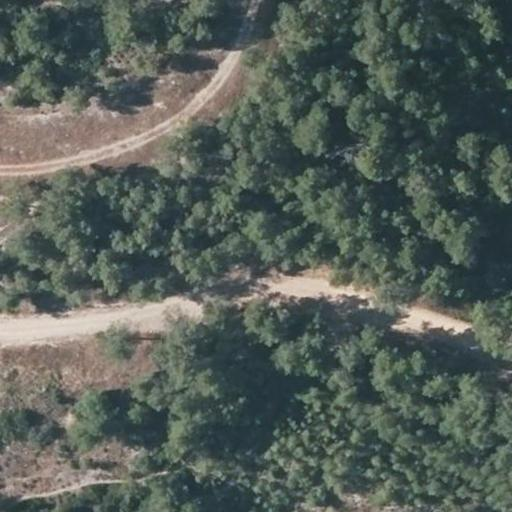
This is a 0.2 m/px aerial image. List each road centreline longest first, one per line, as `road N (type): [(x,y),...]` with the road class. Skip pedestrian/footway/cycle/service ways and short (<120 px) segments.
road 1 (track): [(511,358),(275,279),(114,321),(0,334)]
road 2 (track): [(0,172),(110,155),(194,101),(254,0)]
